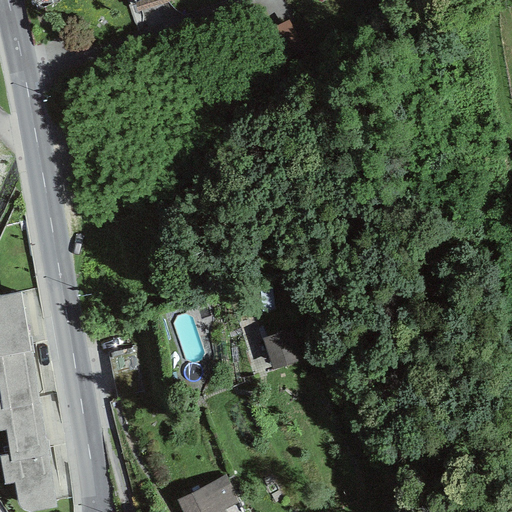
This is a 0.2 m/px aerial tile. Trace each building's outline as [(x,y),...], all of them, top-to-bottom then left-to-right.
[(0,357),(32,352),(20,292),(0,296),(0,357)] [(140,386),(133,344),(110,347),(117,390),(140,386)] [(40,403),(32,352),(0,357),(0,404),(1,409),(40,403)] [(49,455),(40,403),(1,409),(0,404),(0,430),(5,430),(9,455),(10,462),(49,455)] [(57,508),(49,455),(10,462),(9,455),(0,456),(0,462),(4,485),(14,483),(18,503),(20,508),(25,511),(31,511),(57,508)] [(224,511),(223,510),(238,503),(225,477),(176,501),(181,511),(224,511)]
